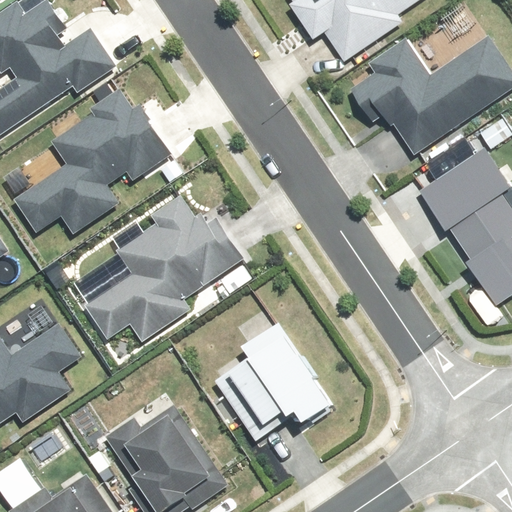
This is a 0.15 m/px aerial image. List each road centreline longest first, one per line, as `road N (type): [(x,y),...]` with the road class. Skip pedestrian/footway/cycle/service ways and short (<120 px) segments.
road 1 (residential): [(175,0),(467,422)]
road 2 (residential): [(467,422),(339,511)]
